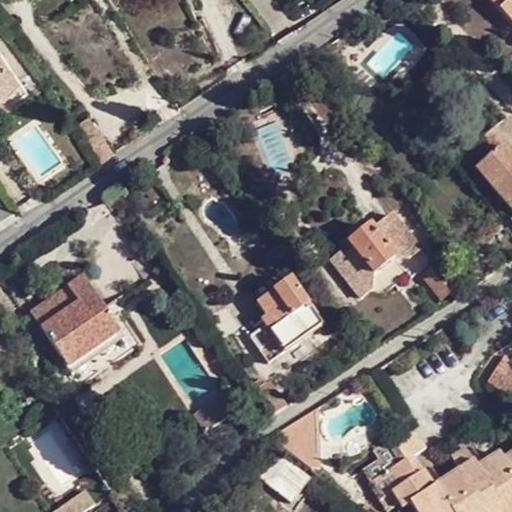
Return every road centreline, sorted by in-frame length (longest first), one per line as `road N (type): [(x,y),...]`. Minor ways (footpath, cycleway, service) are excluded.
road 1 (residential): [(0,247),(362,0)]
road 2 (residential): [(511,278),(270,428),(222,462),(178,511)]
